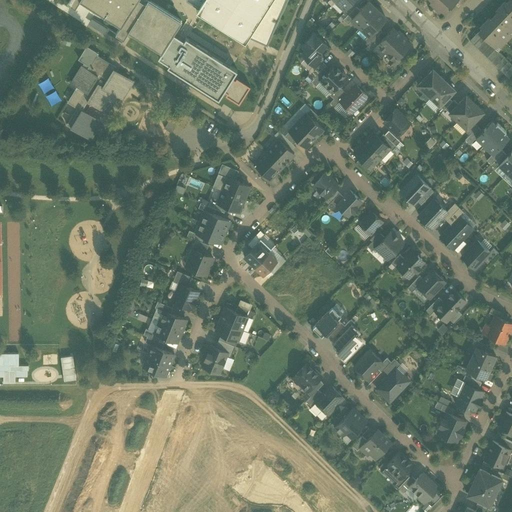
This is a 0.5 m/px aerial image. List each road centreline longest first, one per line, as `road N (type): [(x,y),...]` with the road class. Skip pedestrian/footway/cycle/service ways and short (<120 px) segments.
road 1 (residential): [(235,269),(432,467),(452,471)]
road 2 (residential): [(332,159),(404,217),(470,289),(511,310)]
road 3 (residential): [(310,0),(254,129),(210,143),(182,135)]
road 4 (track): [(374,511),(244,387)]
road 5 (residential): [(332,159),(321,148),(239,233),(230,246),(235,269)]
road 6 (residential): [(443,42),(332,159)]
road 7 (track): [(101,386),(244,387)]
road 8 (residential): [(173,385),(207,301),(235,269)]
road 9 (residential): [(130,511),(173,385)]
road 10 (residential): [(452,471),(511,355)]
